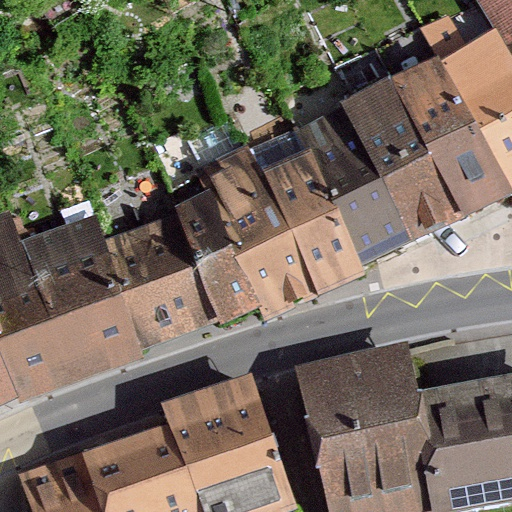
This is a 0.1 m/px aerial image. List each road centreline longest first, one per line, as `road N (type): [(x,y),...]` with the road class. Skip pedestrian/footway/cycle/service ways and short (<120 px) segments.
road 1 (tertiary): [(0,450),(72,414),(378,320),(511,301)]
road 2 (unknown): [(296,346),(325,511)]
